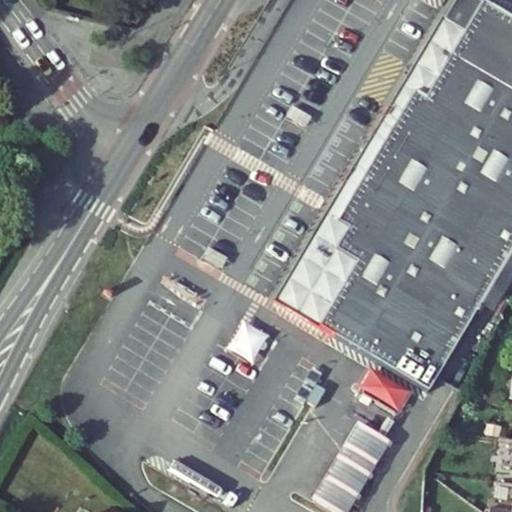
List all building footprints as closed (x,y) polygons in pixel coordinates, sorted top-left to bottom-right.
[(492,297),(486,294),(511,249),(511,15),(486,0),(453,0),(401,88),(412,94),(375,158),(364,152),(275,303),(427,393),(479,306),(485,310),(492,297)] [(412,94),(401,88),(364,152),(375,158),(412,94)] [(492,297),(485,310),(492,314),(511,280),(511,249),(486,294),(492,297)] [(227,351),(259,366),(272,340),(240,325),(227,351)] [(385,443),(358,427),(345,449),(372,464),(385,443)] [(511,442),(498,441),(497,450),(511,452),(511,442)] [(372,464),(345,449),(338,459),(365,475),(372,464)] [(343,511),(365,475),(338,459),(313,501),(330,511),(343,511)]
